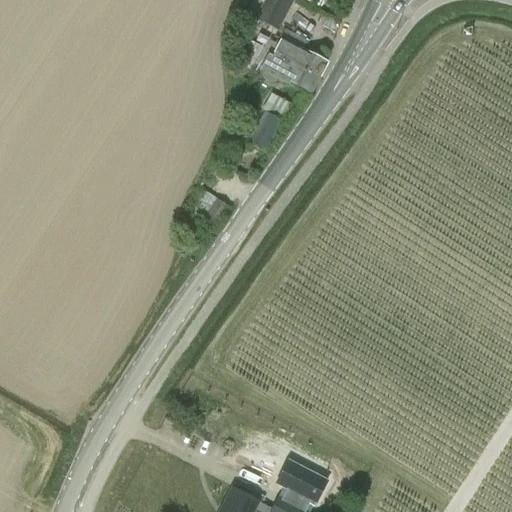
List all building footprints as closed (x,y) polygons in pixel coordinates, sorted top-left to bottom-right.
[(278,32),(294,1),(294,0),(253,0),(246,14),(278,32)] [(244,23),(238,33),(245,36),(250,27),(244,23)] [(244,39),(236,51),(253,76),(266,50),(244,39)] [(274,53),(272,57),(319,81),(328,63),(311,54),(310,56),(279,41),(273,52),(274,53)] [(262,76),(264,80),(271,84),(274,83),(276,80),(288,87),(290,83),(312,95),(319,81),(272,57),(268,55),(259,71),(264,73),(262,76)] [(283,122),(262,113),(245,144),(265,153),(283,122)] [(201,223),(202,220),(217,229),(230,207),(203,191),(188,216),(201,223)] [(230,489),(218,511),(252,511),(253,511),(254,511),(307,511),(276,496),(270,509),(230,489)]
